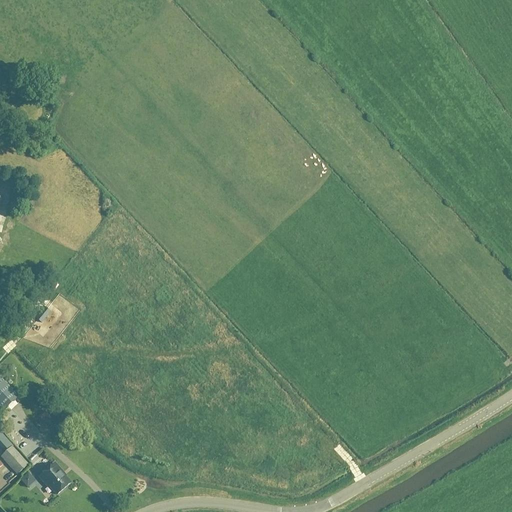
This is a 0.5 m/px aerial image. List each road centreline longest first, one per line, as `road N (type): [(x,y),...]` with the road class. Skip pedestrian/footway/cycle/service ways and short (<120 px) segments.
road 1 (unclassified): [(307,511),(511,397)]
road 2 (unclassified): [(148,511),(193,503),(274,511)]
